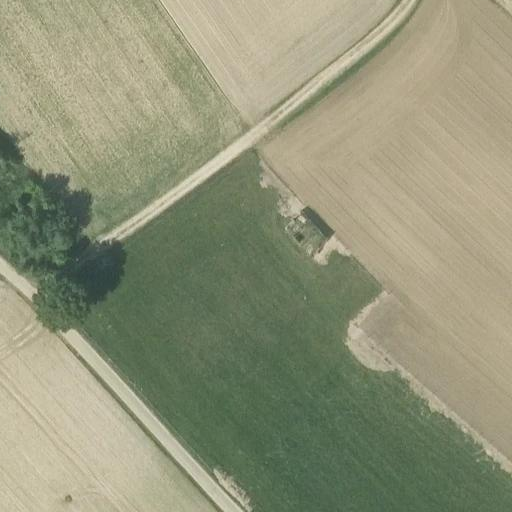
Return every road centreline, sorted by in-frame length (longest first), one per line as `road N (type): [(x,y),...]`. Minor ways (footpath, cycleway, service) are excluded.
road 1 (track): [(39,294),(401,20),(416,0)]
road 2 (unclassified): [(232,511),(39,294),(0,263)]
